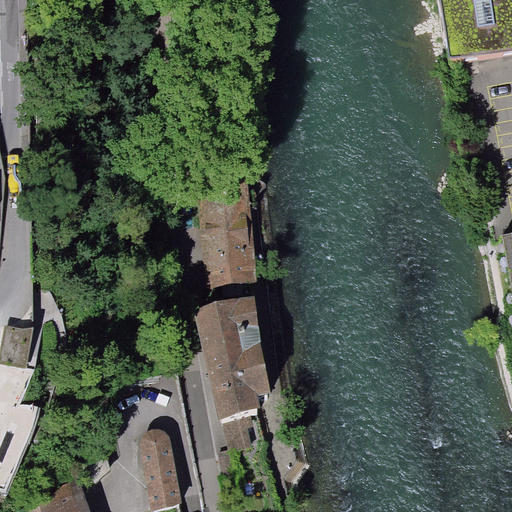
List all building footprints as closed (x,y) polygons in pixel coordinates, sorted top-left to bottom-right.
[(511,0),(440,0),(450,63),(511,53),(511,0)] [(242,178),(199,184),(212,290),(255,283),(242,178)] [(511,239),(497,242),(511,326),(511,239)] [(207,361),(262,349),(252,296),(195,309),(207,361)] [(28,335),(0,330),(0,365),(22,369),(28,335)] [(262,349),(207,361),(220,419),(222,419),(245,414),(260,411),(258,397),(273,394),(262,349)] [(253,446),(245,414),(222,419),(230,451),(235,450),(253,446)] [(147,487),(151,511),(181,503),(171,441),(165,432),(154,431),(145,435),(141,446),(147,487)] [(230,451),(218,453),(223,479),(240,475),(235,450),(230,451)] [(89,511),(80,481),(33,511),(89,511)]
